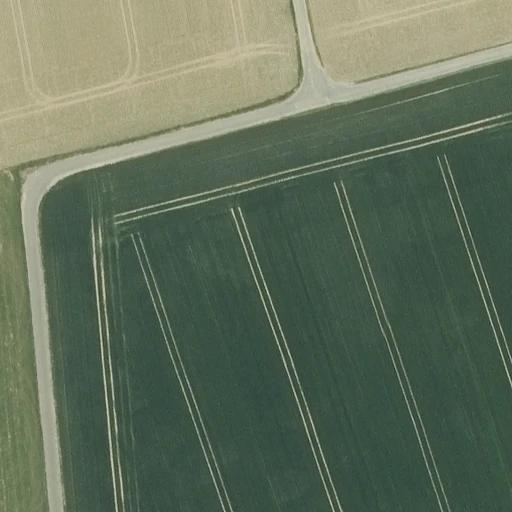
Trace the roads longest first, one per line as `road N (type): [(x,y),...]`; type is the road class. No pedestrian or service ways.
road 1 (track): [(53,511),(30,190),(69,164),(315,100),(296,0)]
road 2 (track): [(315,100),(511,52)]
